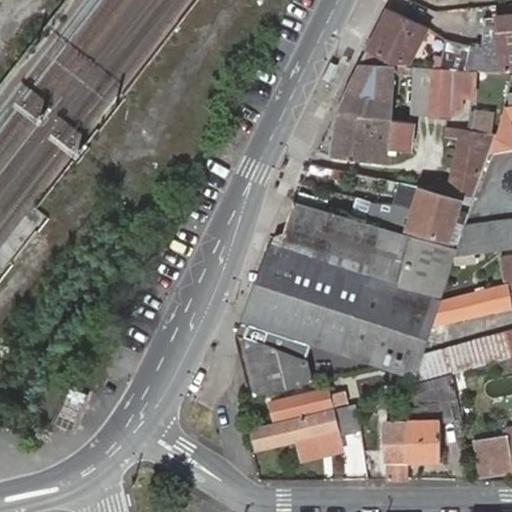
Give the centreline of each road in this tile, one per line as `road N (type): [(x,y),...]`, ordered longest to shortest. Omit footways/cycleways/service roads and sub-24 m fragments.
road 1 (tertiary): [(135,427),(339,0)]
road 2 (residential): [(259,501),(511,501)]
road 3 (residential): [(135,427),(259,501)]
